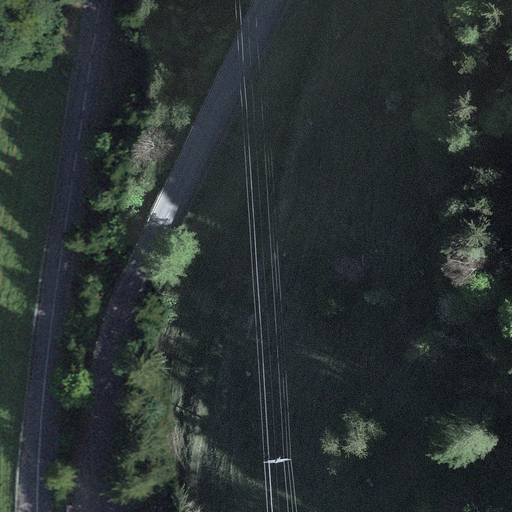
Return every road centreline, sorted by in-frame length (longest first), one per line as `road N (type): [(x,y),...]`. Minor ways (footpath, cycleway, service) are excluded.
road 1 (tertiary): [(265,0),(112,335),(103,409),(107,511)]
road 2 (tertiary): [(99,0),(64,213),(36,511)]
